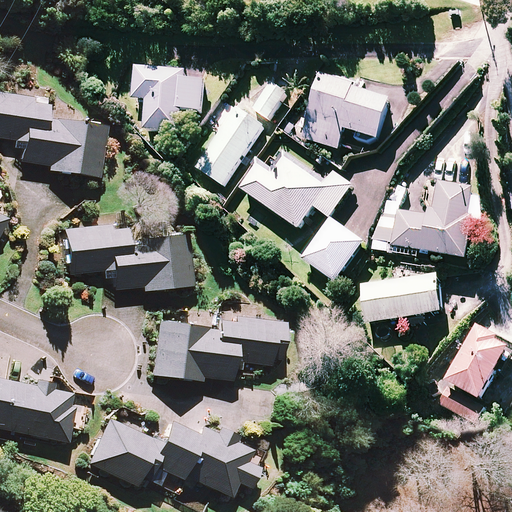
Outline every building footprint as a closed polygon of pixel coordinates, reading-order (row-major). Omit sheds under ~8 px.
[(187,76),(137,70),(133,102),(148,104),(145,133),(181,137),(183,113),(203,116),(206,86),(186,84),(187,76)] [(358,92),(323,81),(312,117),(299,113),(293,133),(305,137),(304,143),(340,154),(345,136),(379,147),(392,106),(357,95),(358,92)] [(290,93),(275,83),(255,113),(270,123),(290,93)] [(49,91),(15,86),(13,98),(0,95),(0,140),(25,144),(22,164),(43,167),(42,173),(95,181),(103,129),(44,120),(49,91)] [(265,132),(237,113),(197,172),(225,191),(265,132)] [(167,140),(158,149),(172,164),(181,156),(167,140)] [(325,190),(287,163),(275,181),(259,170),(243,194),(300,234),(316,212),(330,222),(353,189),(334,176),(325,190)] [(396,185),(375,231),(372,253),(418,261),(419,254),(466,263),(473,224),(482,225),(483,203),(470,202),(471,192),(440,187),(434,221),(399,215),(409,191),(396,185)] [(0,234),(10,216),(0,210),(0,234)] [(365,248),(332,224),(304,263),(336,287),(365,248)] [(107,232),(106,227),(62,232),(67,276),(109,272),(112,292),(141,289),(141,294),(190,289),(184,238),(125,244),(123,230),(107,232)] [(443,319),(438,280),(363,289),(368,328),(443,319)] [(236,320),(235,324),(218,322),(217,331),(156,325),(151,379),(198,384),(199,380),(228,383),(230,363),(278,368),(282,325),(236,320)] [(511,354),(511,352),(479,334),(438,408),(472,426),(511,354)] [(71,408),(74,393),(55,389),(55,385),(34,381),(32,386),(0,379),(0,429),(68,444),(75,409),(71,408)] [(157,444),(109,421),(89,465),(137,488),(141,479),(158,487),(165,473),(183,481),(185,477),(231,499),(238,485),(246,489),(261,456),(202,428),(197,438),(167,424),(162,434),(157,444)] [(183,488),(167,481),(160,498),(176,505),(183,488)] [(203,511),(209,498),(189,490),(182,505),(198,511),(203,511)]
